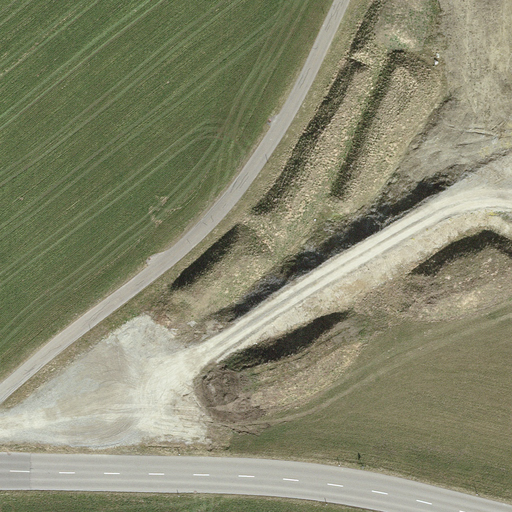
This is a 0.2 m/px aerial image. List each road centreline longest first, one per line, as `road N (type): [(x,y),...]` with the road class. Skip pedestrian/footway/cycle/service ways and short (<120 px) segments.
road 1 (residential): [(344,0),(291,110),(223,210),(0,394)]
road 2 (tertiary): [(462,511),(289,479),(0,470)]
